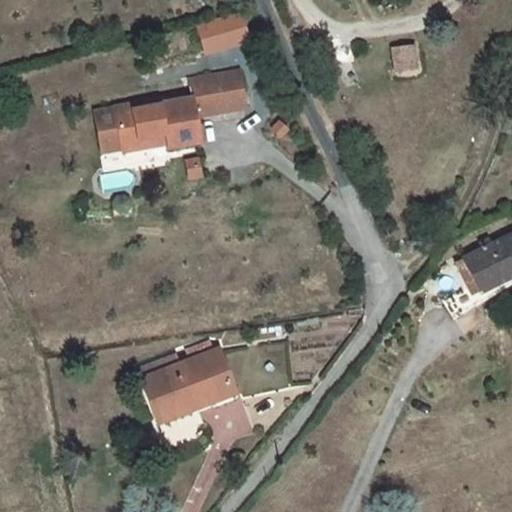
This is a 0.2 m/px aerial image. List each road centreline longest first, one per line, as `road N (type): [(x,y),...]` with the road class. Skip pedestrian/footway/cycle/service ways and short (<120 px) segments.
road 1 (residential): [(261,0),(364,224),(382,293),(373,324),(230,511)]
road 2 (track): [(382,293),(468,192),(511,77)]
road 3 (unknown): [(344,511),(415,360)]
